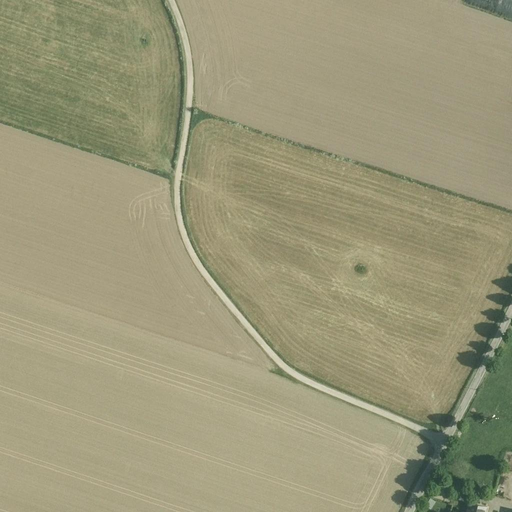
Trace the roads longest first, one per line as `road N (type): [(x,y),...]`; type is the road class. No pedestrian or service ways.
road 1 (unclassified): [(445,443),(281,365),(229,313),(186,249),(176,187),(189,64),(171,0)]
road 2 (unclassified): [(511,308),(445,443)]
